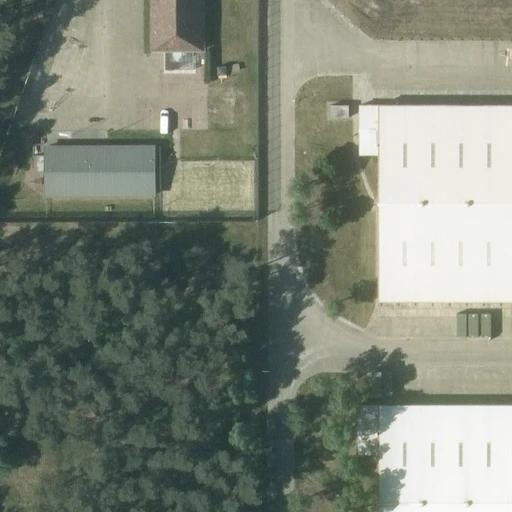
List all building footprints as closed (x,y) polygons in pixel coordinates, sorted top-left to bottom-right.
[(152,0),(153,50),(202,50),(201,0),(152,0)] [(348,118),(348,106),(330,106),(330,118),(348,118)] [(360,106),(359,155),(379,155),(379,199),(379,301),(511,301),(511,106),(379,106),(360,106)] [(46,156),(46,171),(46,196),(154,195),(153,147),(107,147),(97,147),(46,148),(46,156)] [(36,172),(46,171),(46,156),(36,156),(36,172)] [(356,405),(356,454),(376,454),(376,499),(375,511),(511,511),(511,405),(379,405),(356,405)]
